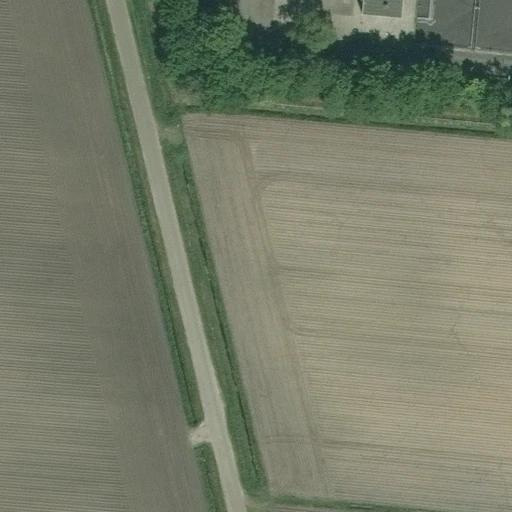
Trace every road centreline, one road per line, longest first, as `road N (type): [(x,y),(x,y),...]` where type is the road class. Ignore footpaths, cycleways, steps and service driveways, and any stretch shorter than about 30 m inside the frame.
road 1 (unclassified): [(237,511),(116,0)]
road 2 (unknown): [(258,0),(261,44),(511,69)]
